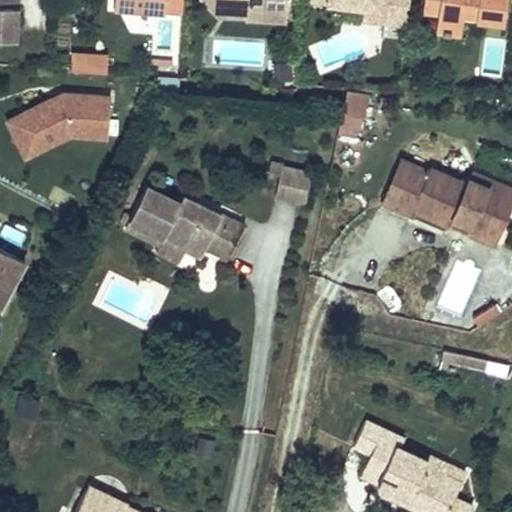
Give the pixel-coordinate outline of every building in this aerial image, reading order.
[(0,0),(0,39),(14,40),(15,7),(9,6),(9,0),(0,0)] [(112,0),(111,7),(162,11),(180,13),(180,0),(112,0)] [(222,1),(220,0),(201,0),(215,15),(243,17),(244,2),(222,1)] [(283,21),(284,0),(220,0),(222,1),(244,2),(243,17),(243,19),(283,21)] [(404,26),(406,0),(323,0),(323,3),(361,8),(379,10),(378,22),(383,23),(404,26)] [(501,21),(503,0),(421,0),(420,11),(435,13),(433,31),(440,32),(439,34),(448,35),(448,32),(458,34),(461,14),(473,15),(473,18),(501,21)] [(379,10),(361,8),(360,20),(378,22),(379,10)] [(155,50),(170,52),(174,22),(160,20),(155,50)] [(103,73),(104,60),(71,57),(70,71),(103,73)] [(338,113),(358,117),(363,93),(363,90),(343,88),(338,113)] [(109,144),(110,97),(14,94),(12,140),(109,144)] [(286,153),(281,181),(309,187),(316,159),(286,153)] [(427,172),(399,160),(379,203),(408,215),(411,210),(445,226),(449,219),(492,238),(510,199),(466,179),(463,185),(428,169),(427,172)] [(511,191),(469,172),(466,179),(510,199),(511,193),(511,191)] [(224,264),(241,229),(181,199),(174,213),(144,198),(127,231),(159,247),(165,234),(187,245),(183,253),(198,261),(203,253),(224,264)] [(449,219),(445,226),(489,246),(492,238),(449,219)] [(159,247),(157,251),(179,262),(183,253),(187,245),(165,234),(159,247)] [(0,250),(0,307),(0,308),(24,262),(0,250)] [(448,305),(466,309),(477,266),(459,262),(448,305)] [(479,325),(500,312),(494,302),(473,314),(479,325)] [(487,361),(457,354),(455,365),(484,371),(487,361)] [(448,511),(454,500),(466,475),(428,457),(425,463),(403,453),(407,444),(363,423),(352,446),(364,452),(354,472),(372,481),(372,484),(372,486),(374,488),(376,490),(378,491),(380,492),(382,492),(385,491),(387,490),(388,489),(408,498),(404,506),(416,511),(448,511)] [(84,486),(71,511),(129,511),(126,510),(127,507),(84,486)] [(471,511),(473,509),(454,500),(448,511),(471,511)]
